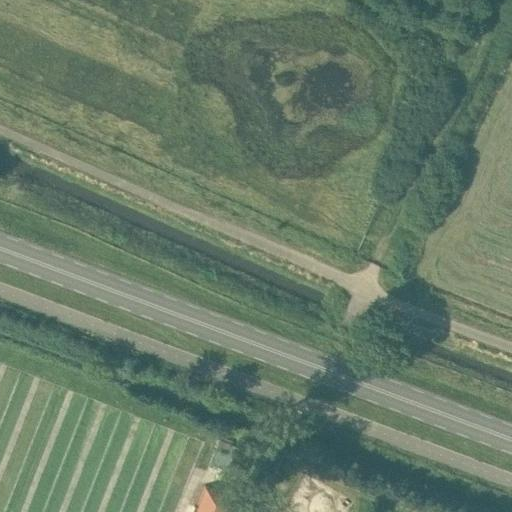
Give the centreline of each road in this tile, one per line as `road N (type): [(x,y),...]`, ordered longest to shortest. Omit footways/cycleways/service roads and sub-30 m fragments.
road 1 (unclassified): [(511,349),(361,291),(0,130)]
road 2 (primary): [(511,440),(0,249)]
